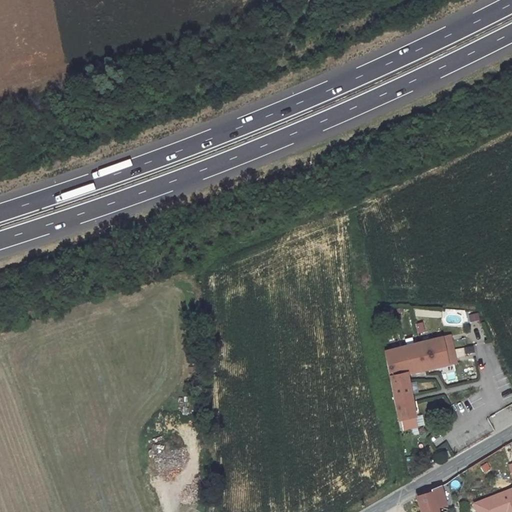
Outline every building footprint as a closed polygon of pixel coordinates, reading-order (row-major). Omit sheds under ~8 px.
[(477,310),(466,312),(469,321),(479,319),(477,310)] [(393,336),(396,349),(430,341),(426,327),(393,336)] [(396,349),(385,352),(390,377),(406,373),(406,375),(454,363),(448,336),(430,341),(396,349)] [(394,401),(398,421),(400,420),(414,417),(406,375),(406,373),(390,377),(394,401)] [(414,417),(400,420),(401,430),(416,427),(414,417)] [(437,511),(435,502),(443,501),(444,502),(445,501),(441,486),(431,490),(432,493),(417,497),(421,511),(437,511)]
